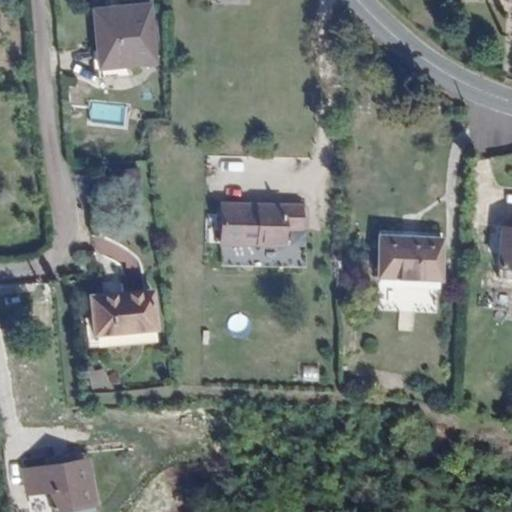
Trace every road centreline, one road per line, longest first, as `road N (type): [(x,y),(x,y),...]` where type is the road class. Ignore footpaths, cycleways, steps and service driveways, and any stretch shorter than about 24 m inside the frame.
road 1 (residential): [(39,0),(63,239),(49,268),(0,275)]
road 2 (tertiary): [(511,101),(440,70),(356,0)]
